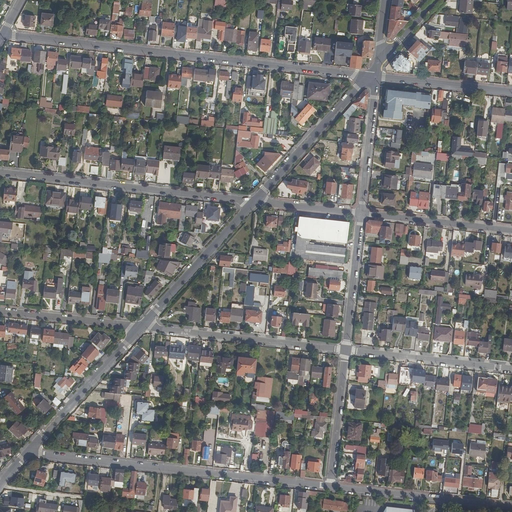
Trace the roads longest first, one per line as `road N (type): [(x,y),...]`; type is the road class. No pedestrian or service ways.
road 1 (residential): [(2,32),(371,77)]
road 2 (residential): [(31,448),(330,486)]
road 3 (residential): [(0,172),(255,201)]
road 4 (residential): [(344,350),(140,327)]
road 5 (residential): [(330,486),(511,507)]
road 6 (tertiary): [(255,201),(140,327)]
road 7 (tertiary): [(371,77),(255,201)]
road 8 (residential): [(511,369),(344,350)]
road 9 (tertiary): [(140,327),(31,448)]
road 10 (residential): [(361,213),(511,230)]
road 11 (residential): [(140,327),(0,310)]
road 12 (residential): [(371,77),(511,92)]
road 13 (residential): [(344,350),(361,213)]
road 14 (residential): [(330,486),(344,350)]
road 15 (residential): [(361,213),(371,77)]
